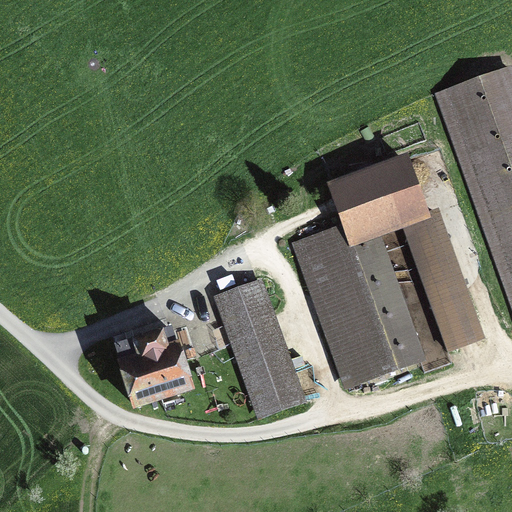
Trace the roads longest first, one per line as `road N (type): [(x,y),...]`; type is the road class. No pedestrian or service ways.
road 1 (unclassified): [(87,405),(217,452),(511,373)]
road 2 (residential): [(0,310),(87,405)]
